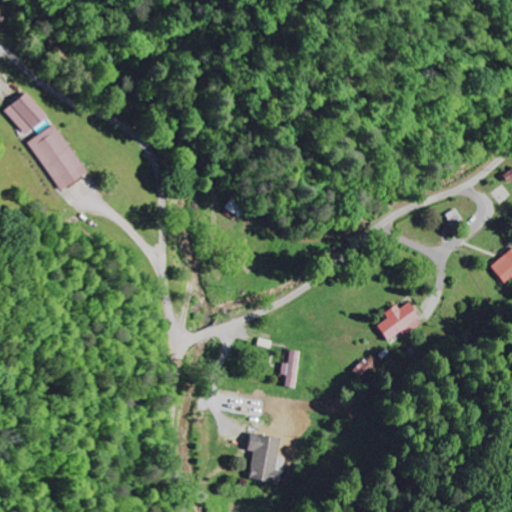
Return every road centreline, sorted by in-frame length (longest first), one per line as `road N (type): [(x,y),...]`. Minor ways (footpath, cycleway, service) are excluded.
road 1 (residential): [(186,511),(174,431),(189,347),(299,293),(395,217),(466,186),(511,150)]
road 2 (residential): [(456,191),(478,197),(482,207),(448,245),(432,249),(380,228)]
